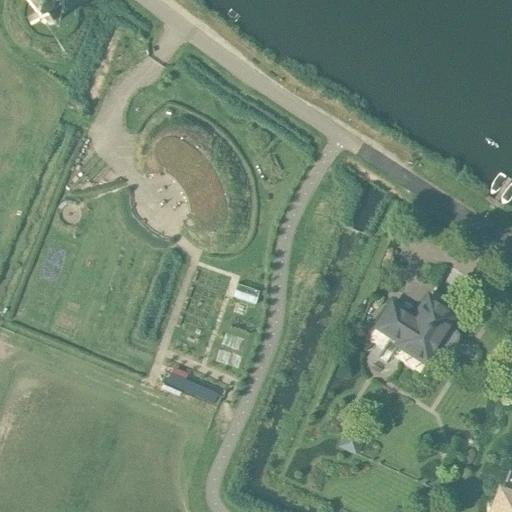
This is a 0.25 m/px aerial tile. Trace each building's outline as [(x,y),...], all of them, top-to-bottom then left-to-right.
[(36,10),(35,12),(36,15),(36,17),(37,19),(38,21),(40,22),(42,24),(44,25),(46,25),(48,25),(51,25),(53,25),(55,24),(57,22),(58,21),(60,19),(61,17),(61,15),(61,13),(61,10),(61,8),(60,6),(59,4),(57,2),(55,1),(53,0),(52,0),(44,0),(42,1),(40,2),(39,4),(37,6),(36,8),(36,10)] [(153,151),(153,157),(155,163),(158,168),(161,170),(160,172),(161,173),(162,171),(169,176),(176,182),(182,189),(182,190),(186,198),(189,207),(190,216),(188,216),(188,217),(191,217),(192,220),(194,225),(199,229),(204,232),(210,232),(216,230),(221,227),(224,222),(226,218),(226,213),(225,204),(223,195),(218,181),(211,169),(202,158),(194,150),(184,143),(174,138),(169,137),(165,138),(159,141),(155,146),(153,151)] [(391,302),(375,327),(398,342),(396,345),(398,346),(399,343),(400,344),(407,342),(407,341),(431,356),(434,351),(440,355),(445,355),(449,353),(458,340),(458,335),(455,331),(449,327),(457,316),(456,316),(428,298),(428,297),(415,317),(412,315),(413,315),(396,304),(396,305),(391,302)] [(344,433),(336,450),(354,459),(359,449),(354,438),(344,433)] [(511,511),(511,454),(503,451),(494,476),(504,480),(492,511),(511,511)]
